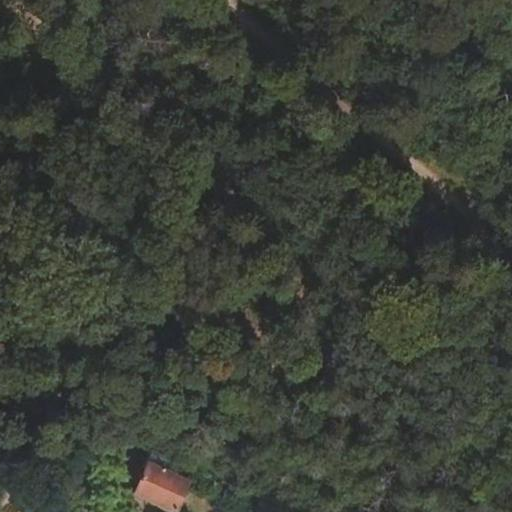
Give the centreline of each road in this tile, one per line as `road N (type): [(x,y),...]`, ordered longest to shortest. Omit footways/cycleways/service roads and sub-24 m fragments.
road 1 (track): [(83,511),(77,404),(11,10)]
road 2 (track): [(511,262),(430,176),(253,27),(232,0)]
road 3 (track): [(254,273),(222,278),(171,246),(71,68),(11,10)]
road 4 (track): [(142,0),(212,167),(255,241),(254,273)]
